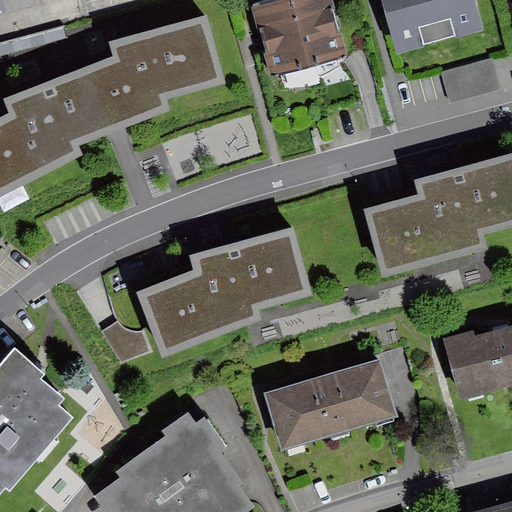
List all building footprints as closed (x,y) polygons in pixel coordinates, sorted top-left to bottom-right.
[(331,0),(287,0),(253,9),(271,76),(346,57),(331,0)] [(474,0),(381,0),(397,57),(483,33),(474,0)] [(208,20),(109,46),(113,61),(86,72),(111,137),(120,133),(171,114),(168,103),(226,87),(208,20)] [(63,26),(0,43),(0,56),(67,39),(63,26)] [(493,60),(442,74),(450,105),(501,91),(493,60)] [(9,119),(0,123),(0,202),(84,158),(78,149),(111,137),(86,72),(4,103),(9,119)] [(511,159),(417,185),(421,200),(367,215),(386,282),(486,254),(483,241),(511,233),(511,159)] [(194,276),(139,296),(162,360),(257,324),(255,312),(312,297),(294,231),(190,259),(194,276)] [(118,322),(101,333),(122,366),(152,353),(144,332),(140,333),(134,333),(128,331),(123,328),(118,322)] [(474,332),(442,341),(460,404),(511,389),(511,329),(501,332),(476,339),(474,332)] [(0,500),(6,494),(11,498),(74,423),(60,411),(66,404),(43,384),(47,379),(16,353),(0,371),(0,500)] [(380,362),(267,396),(283,452),(397,418),(380,362)] [(119,482),(94,500),(102,511),(251,511),(254,510),(240,490),(243,487),(221,456),(226,453),(205,423),(197,428),(188,417),(164,434),(167,438),(115,476),(119,482)] [(511,511),(511,503),(481,511),(511,511)]
